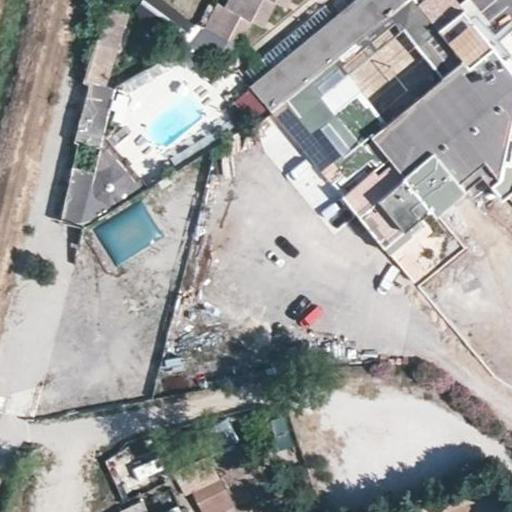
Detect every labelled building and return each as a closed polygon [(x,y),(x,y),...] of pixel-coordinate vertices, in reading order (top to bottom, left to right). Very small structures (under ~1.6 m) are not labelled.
[(229,0),(225,7),(233,11),(238,0),(229,0)] [(238,0),(233,11),(251,21),(254,15),(265,21),(275,3),(270,0),(238,0)] [(274,110),(287,98),(406,0),(361,0),(335,22),(255,89),(238,102),(257,124),(274,110)] [(471,67),(420,5),(414,0),(406,0),(287,98),(336,158),(341,153),(360,175),(365,177),(370,172),(311,102),(401,28),(409,20),(417,30),(452,71),(451,80),(467,83),(471,67)] [(511,125),(511,69),(455,0),(425,0),(420,5),(471,67),(467,83),(451,80),(438,133),(428,141),(435,150),(404,175),(406,177),(392,189),(380,175),(349,202),(398,259),(405,254),(420,241),(416,235),(426,225),(421,219),(433,208),(445,222),(457,211),(458,210),(452,201),(466,189),(484,175),(504,197),(511,190),(511,130),(511,125)] [(212,32),(225,7),(218,3),(205,29),(212,32)] [(241,40),(251,21),(233,11),(225,7),(212,32),(227,40),(231,35),(241,40)] [(109,8),(88,82),(108,87),(129,13),(109,8)] [(255,89),(335,22),(326,10),(245,77),(255,89)] [(254,15),(251,21),(262,27),(265,21),(254,15)] [(409,37),(417,30),(409,20),(401,28),(409,37)] [(231,35),(227,40),(238,47),(241,40),(231,35)] [(134,101),(184,74),(174,56),(124,84),(134,101)] [(287,98),(274,110),(335,183),(349,172),(360,175),(341,153),(336,158),(287,98)] [(435,150),(428,141),(416,128),(371,164),(380,175),(392,189),(406,177),(404,175),(435,150)] [(98,171),(74,167),(64,221),(98,228),(103,198),(136,204),(145,160),(102,152),(98,171)] [(495,223),(466,189),(452,201),(458,210),(457,211),(480,236),(495,223)] [(420,241),(445,222),(433,208),(421,219),(426,225),(416,235),(420,241)] [(421,274),(405,254),(398,259),(416,281),(434,287),(436,278),(421,274)] [(454,348),(459,353),(461,355),(480,336),(472,329),(454,348)] [(511,352),(503,362),(511,369),(511,352)] [(269,422),(277,448),(295,442),(287,416),(269,422)] [(204,448),(210,458),(238,442),(232,431),(204,448)] [(200,489),(195,491),(198,497),(204,511),(205,511),(230,500),(210,458),(195,467),(201,483),(199,484),(200,489)] [(149,491),(155,511),(176,504),(169,484),(149,491)] [(195,491),(195,492),(189,494),(192,501),(198,497),(195,491)] [(222,511),(233,506),(230,500),(205,511),(222,511)]
